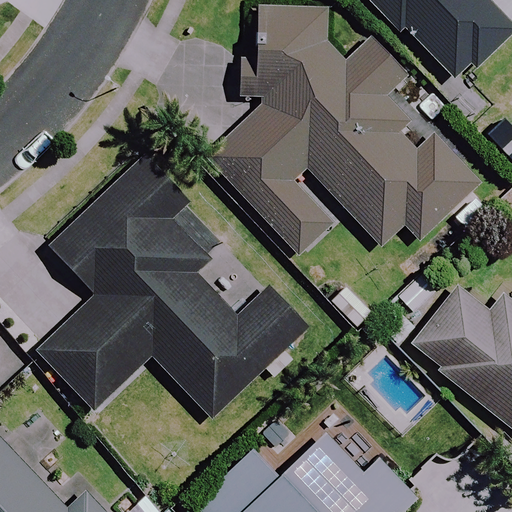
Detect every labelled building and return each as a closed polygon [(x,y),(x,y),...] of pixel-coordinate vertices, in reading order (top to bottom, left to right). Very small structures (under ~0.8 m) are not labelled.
[(250,7),(249,59),(238,59),(237,102),(268,103),(205,163),(204,164),(295,260),(329,228),(288,185),(302,171),(377,250),(400,229),(415,245),(474,189),(423,135),(412,146),(398,132),(408,123),(384,98),(404,79),(368,41),(342,65),(327,49),(329,9),(250,7)] [(183,205),(139,157),(42,246),(92,299),(34,353),(91,413),(150,358),(208,421),(305,332),(266,290),(232,322),(193,280),(208,267),(166,221),(183,205)] [(511,292),(491,319),(454,289),(405,350),(511,435),(511,292)] [(361,480),(322,439),(276,482),(250,454),(191,510),(193,511),(401,511),(416,499),(381,461),(361,480)] [(0,511),(99,511),(82,494),(64,511),(0,444),(0,511)]
